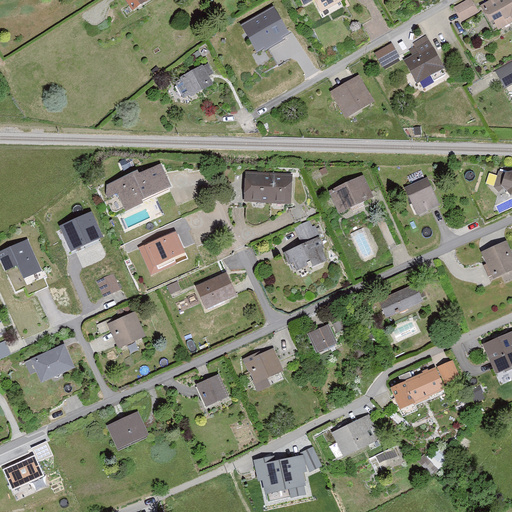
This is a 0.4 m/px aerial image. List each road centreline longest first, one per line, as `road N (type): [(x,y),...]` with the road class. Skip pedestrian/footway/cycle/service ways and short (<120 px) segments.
road 1 (residential): [(511,318),(382,378),(369,399),(260,454),(122,511)]
road 2 (residential): [(511,219),(276,326)]
road 3 (residential): [(454,0),(253,116)]
road 4 (residential): [(276,326),(109,401)]
road 5 (residential): [(109,401),(74,323),(27,342)]
